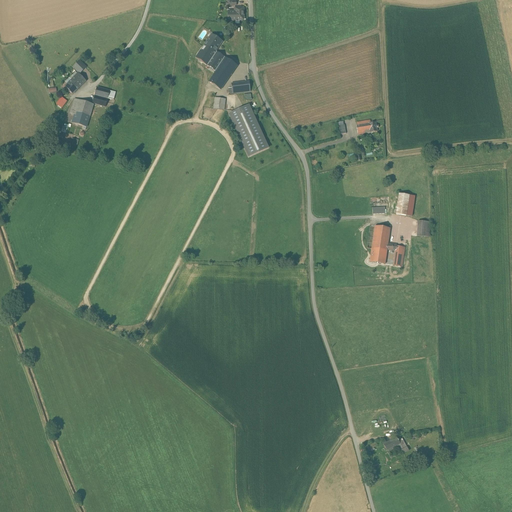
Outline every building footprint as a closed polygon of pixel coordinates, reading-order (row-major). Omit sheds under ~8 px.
[(243,8),(234,8),(234,12),(228,13),(228,20),(244,20),(243,8)] [(211,34),(208,39),(195,58),(206,65),(216,51),(222,42),(211,34)] [(216,51),(206,65),(216,71),(225,58),(216,51)] [(216,71),(209,82),(220,90),(237,66),(225,58),(216,71)] [(73,67),(80,74),(86,68),(79,61),(73,67)] [(78,74),(66,87),(73,94),(86,81),(78,74)] [(249,82),(231,84),(232,94),(250,92),(249,82)] [(97,87),(92,104),(94,104),(102,106),(106,107),(108,99),(114,100),(115,93),(110,91),(97,87)] [(61,98),(56,105),(62,108),(67,102),(61,98)] [(225,99),(215,98),(214,109),(224,110),(225,99)] [(74,115),(72,123),(86,128),(94,104),(92,104),(74,99),(70,114),(74,115)] [(249,106),(229,115),(248,157),(268,148),(249,106)] [(368,121),(356,123),(358,135),(365,134),(364,131),(370,130),(369,124),(370,124),(370,120),(368,121)] [(370,124),(369,124),(370,130),(370,133),(377,132),(376,128),(378,128),(378,126),(376,126),(375,123),(370,124)] [(414,196),(399,194),(396,214),(412,216),(414,196)] [(431,222),(418,221),(417,236),(430,237),(431,222)] [(390,229),(375,227),(370,262),(385,264),(387,250),(388,243),(390,229)] [(397,245),(388,243),(387,250),(395,251),(393,266),(402,267),(405,248),(397,246),(397,245)] [(407,446),(403,439),(402,437),(397,439),(398,440),(399,441),(398,441),(400,444),(402,449),(407,446)] [(396,438),(386,443),(386,442),(383,443),(387,451),(400,444),(398,441),(399,441),(398,440),(397,439),(396,438)] [(375,439),(366,445),(368,449),(374,445),(377,444),(375,439)]
